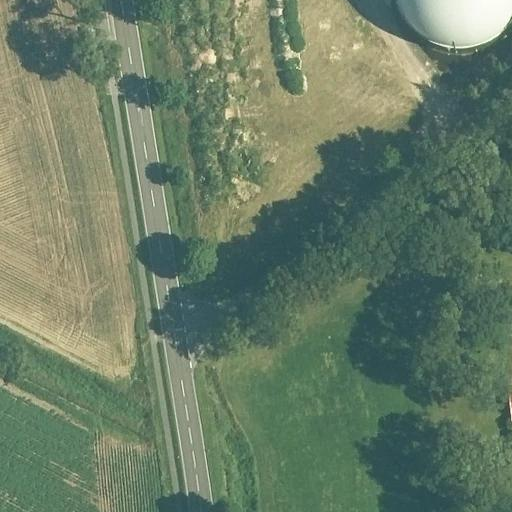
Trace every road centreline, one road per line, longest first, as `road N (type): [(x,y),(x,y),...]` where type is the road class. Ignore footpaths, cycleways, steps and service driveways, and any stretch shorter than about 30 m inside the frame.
road 1 (unclassified): [(511,80),(221,325),(172,338)]
road 2 (secondary): [(172,338),(118,0)]
road 3 (secondary): [(197,511),(172,338)]
